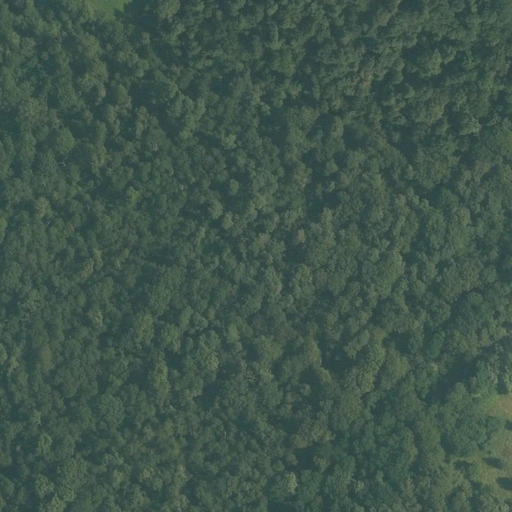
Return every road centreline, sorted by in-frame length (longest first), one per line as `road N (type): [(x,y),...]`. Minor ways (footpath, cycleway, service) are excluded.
road 1 (unknown): [(280,511),(511,56)]
road 2 (unclassified): [(340,511),(434,395),(511,332)]
